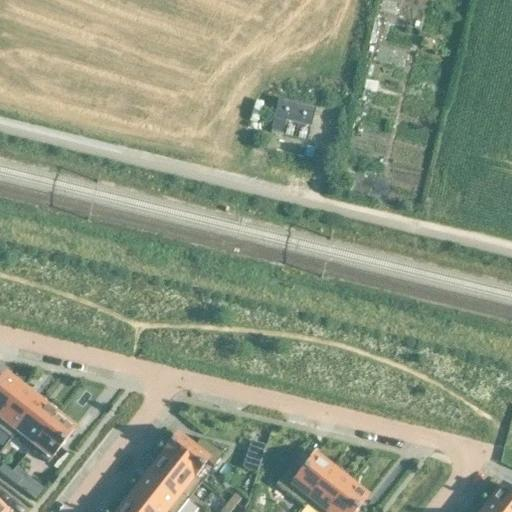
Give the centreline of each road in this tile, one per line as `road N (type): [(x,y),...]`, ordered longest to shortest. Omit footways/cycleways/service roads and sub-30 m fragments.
road 1 (residential): [(169,377),(447,441),(465,456)]
road 2 (residential): [(0,337),(169,377)]
road 3 (residential): [(66,511),(169,377)]
